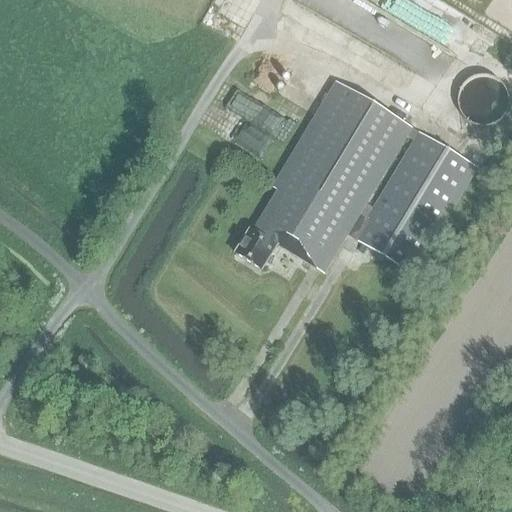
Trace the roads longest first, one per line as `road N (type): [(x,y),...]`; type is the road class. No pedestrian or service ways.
road 1 (unclassified): [(197,511),(0,444)]
road 2 (unclassified): [(0,406),(83,282)]
